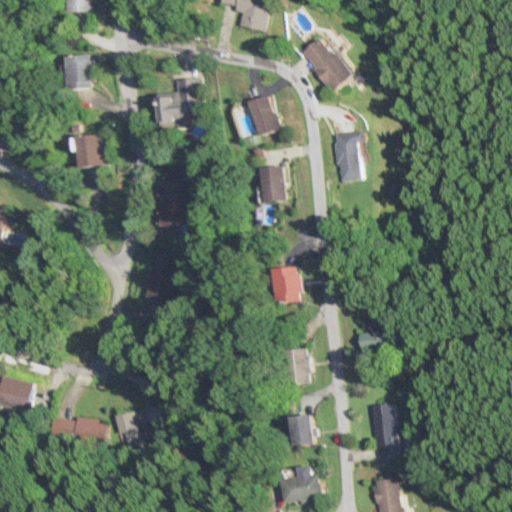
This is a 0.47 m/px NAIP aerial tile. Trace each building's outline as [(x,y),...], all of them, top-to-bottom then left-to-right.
[(69,0),(70,13),(96,13),(96,0),(69,0)] [(267,32),(274,3),(263,0),(222,0),(222,2),(238,6),(237,11),(245,13),(242,26),(267,32)] [(356,77),(326,37),(306,53),(335,92),(356,77)] [(97,88),(96,54),(68,56),(70,90),(97,88)] [(163,126),(207,122),(202,78),(179,80),(181,94),(160,96),(163,126)] [(260,136),(282,131),(274,96),(252,101),(260,136)] [(366,132),(337,133),(340,181),(364,180),(362,143),(367,143),(366,132)] [(82,167),(106,165),(102,134),(79,137),(82,167)] [(286,202),(286,167),(264,167),(264,202),(286,202)] [(199,181),(163,180),(162,228),(180,229),(180,220),(198,220),(199,181)] [(150,301),(173,303),(179,255),(154,252),(150,301)] [(274,269),(278,304),(305,301),(301,266),(274,269)] [(393,331),(362,331),(362,349),(393,349),(393,331)] [(294,383),(312,383),(312,349),(294,349),(294,383)] [(0,393),(0,398),(30,408),(37,384),(6,374),(0,393)] [(375,405),(381,460),(402,457),(400,432),(407,431),(406,418),(399,419),(397,402),(375,405)] [(121,416),(127,441),(143,437),(136,412),(121,416)] [(293,415),(296,444),(317,443),(314,414),(293,415)] [(286,501),(323,497),(320,464),(300,466),(301,475),(283,476),(286,501)] [(378,479),(380,511),(404,511),(402,477),(378,479)]
